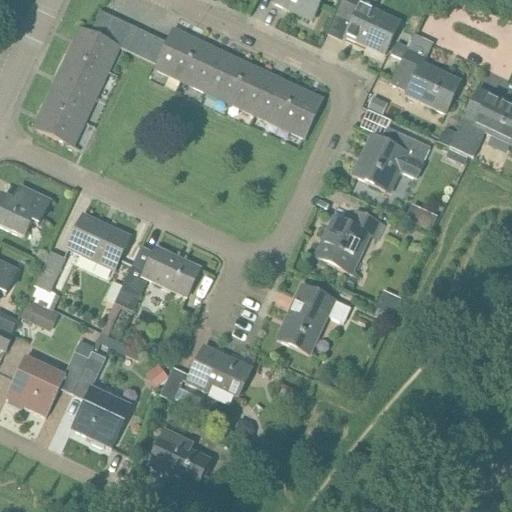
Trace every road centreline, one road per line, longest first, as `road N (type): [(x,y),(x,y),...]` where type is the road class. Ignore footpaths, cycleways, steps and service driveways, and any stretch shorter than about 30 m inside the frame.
road 1 (residential): [(243,254),(259,260),(273,247),(332,118),(332,96),(324,78),(159,0)]
road 2 (residential): [(243,254),(0,145)]
road 3 (unknown): [(0,444),(142,511)]
road 4 (unclassified): [(0,113),(53,0)]
